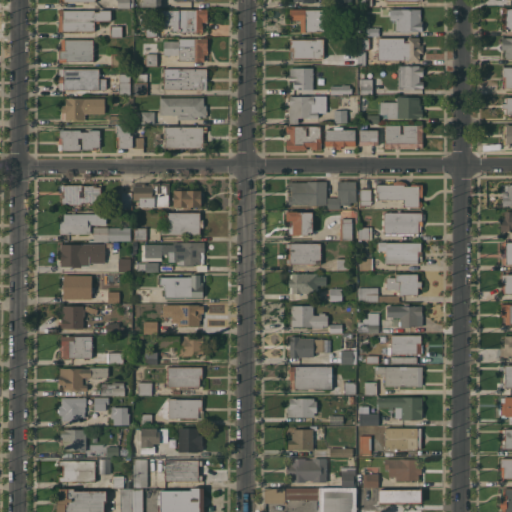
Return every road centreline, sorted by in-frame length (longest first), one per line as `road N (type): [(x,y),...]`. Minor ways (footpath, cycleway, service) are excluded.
road 1 (residential): [(248,0),(242,511)]
road 2 (residential): [(511,163),(0,168)]
road 3 (residential): [(461,0),(456,511)]
road 4 (residential): [(21,0),(17,511)]
